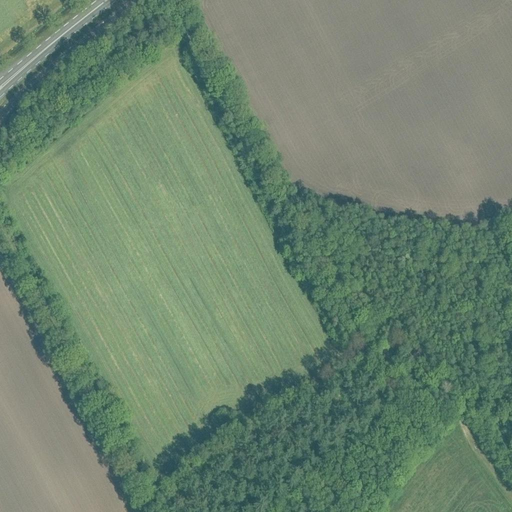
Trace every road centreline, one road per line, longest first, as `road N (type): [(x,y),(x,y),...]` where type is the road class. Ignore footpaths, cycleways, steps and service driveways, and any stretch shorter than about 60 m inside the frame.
road 1 (track): [(411,385),(372,358),(173,0)]
road 2 (track): [(0,222),(157,511)]
road 3 (unclassified): [(0,118),(139,0)]
road 4 (track): [(411,385),(451,406),(511,500)]
road 5 (primary): [(6,82),(107,0)]
